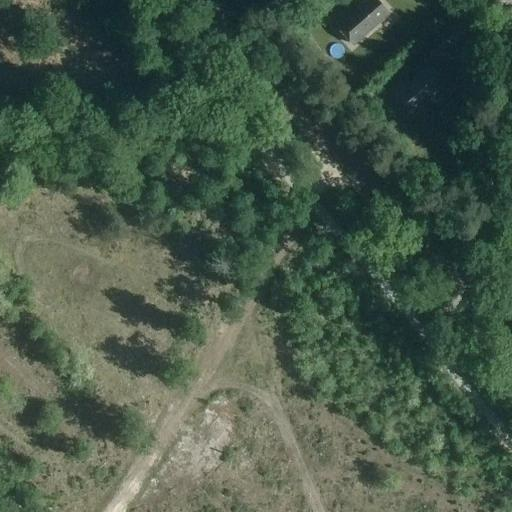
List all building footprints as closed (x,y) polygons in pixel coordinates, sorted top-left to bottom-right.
[(387,13),(375,0),(365,0),(354,10),(350,6),(332,22),(352,44),(387,13)] [(290,31),(299,24),(288,9),(278,16),(290,31)] [(398,69),(406,63),(401,57),(394,64),(398,69)] [(445,82),(429,65),(412,80),(408,76),(390,92),(410,114),(445,82)] [(366,111),(374,104),(364,92),(356,98),(366,111)]
